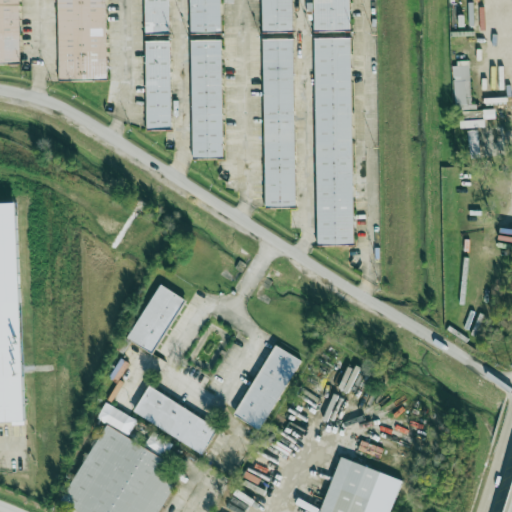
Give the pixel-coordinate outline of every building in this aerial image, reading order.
[(0,0),(18,0),(20,60),(0,60),(0,0)] [(105,0),(107,78),(61,79),(59,0),(105,0)] [(168,0),(169,32),(147,32),(146,0),(168,0)] [(222,0),(223,31),(191,31),(190,0),(222,0)] [(262,0),(294,0),(295,29),(263,30),(262,0)] [(351,0),(352,28),(314,28),(313,0),(351,0)] [(316,37),(354,37),(356,243),(318,243),(316,37)] [(264,38),(294,38),(296,204),(267,205),(264,38)] [(146,39),(171,39),(172,127),(147,127),(146,39)] [(193,41),(223,40),(225,155),(194,155),(193,41)] [(469,60),(453,61),(454,107),(470,106),(469,60)] [(183,297),(158,284),(128,339),(154,353),(183,297)] [(0,301),(0,422),(26,422),(22,301),(0,301)] [(301,360),(274,345),(234,414),(260,429),(301,360)] [(203,452),(217,426),(148,386),(133,412),(203,452)] [(137,418),(104,403),(97,419),(130,434),(137,418)] [(158,511),(176,480),(162,473),(168,460),(104,426),(62,503),(78,511),(158,511)] [(319,511),(389,511),(402,481),(341,456),(319,511)]
